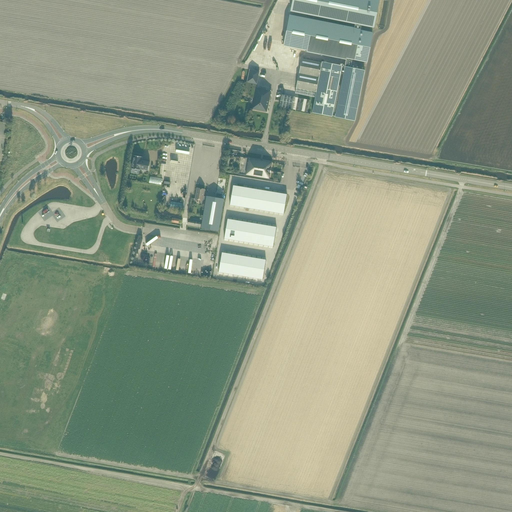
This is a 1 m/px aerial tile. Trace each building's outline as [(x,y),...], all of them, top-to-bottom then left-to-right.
[(292,0),(290,10),(320,16),(355,23),(354,29),(360,30),(361,24),(373,26),(378,0),(292,0)] [(366,62),(372,32),(360,30),(354,29),(289,16),(283,46),(346,58),(345,63),(345,65),(345,67),(350,68),(351,67),(351,63),(352,59),(359,61),(366,62)] [(277,49),(275,65),(295,68),(298,52),(284,50),(284,53),(282,52),(283,49),(277,49)] [(296,88),(316,92),(336,96),(339,81),(342,67),(342,66),(302,59),(296,88)] [(342,67),(339,81),(336,96),(332,116),(355,120),(365,71),(342,67)] [(259,72),(250,70),(247,82),(245,82),(242,96),(250,97),(249,105),(249,106),(249,109),(267,112),(271,91),(267,90),(267,89),(256,87),(259,72)] [(332,116),(336,96),(316,92),(312,112),(332,116)] [(294,97),(281,94),(279,107),(291,109),(294,97)] [(310,100),(295,97),(293,109),(307,112),(310,100)] [(192,150),(193,147),(179,145),(179,147),(184,148),(182,156),(191,157),(192,154),(185,153),(186,148),(192,150)] [(134,155),(131,169),(133,169),(140,170),(140,169),(148,170),(150,162),(148,161),(144,161),(142,160),(142,157),(134,155)] [(248,163),(246,175),(269,179),(270,176),(270,173),(272,162),(249,158),(249,163),(248,163)] [(150,177),(149,183),(157,184),(161,185),(162,179),(158,178),(150,177)] [(204,196),(205,189),(197,188),(195,199),(203,200),(203,199),(206,200),(201,227),(219,230),(224,199),(207,196),(206,197),(204,196)] [(178,190),(169,199),(171,202),(180,192),(178,190)]
